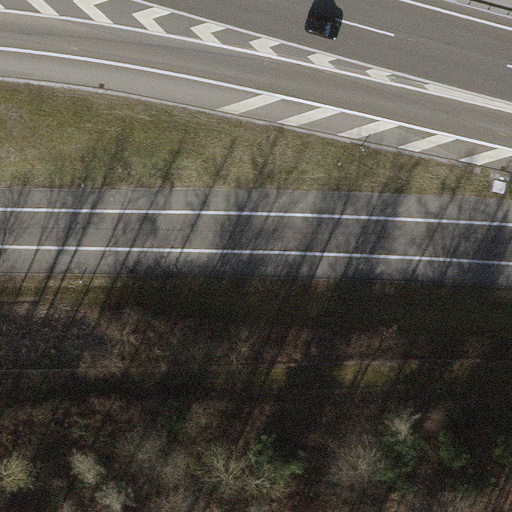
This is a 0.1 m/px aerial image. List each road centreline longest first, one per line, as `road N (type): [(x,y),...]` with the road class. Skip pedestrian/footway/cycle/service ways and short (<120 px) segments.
road 1 (motorway): [(0,29),(187,57),(511,130)]
road 2 (motorway): [(0,230),(180,229),(511,245)]
road 3 (motorway): [(269,0),(511,66)]
